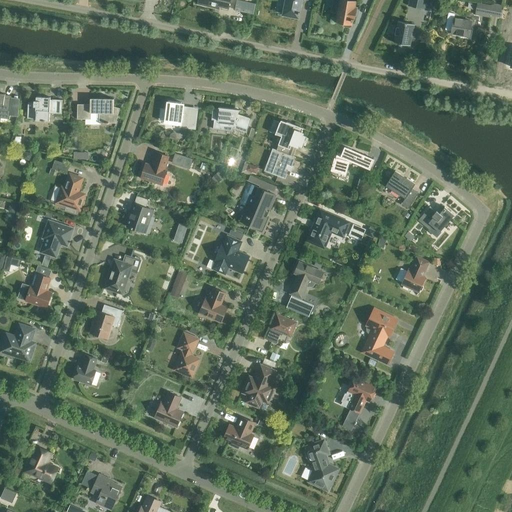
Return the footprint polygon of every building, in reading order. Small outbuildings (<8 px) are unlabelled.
[(198,0),(198,4),(216,8),(216,6),(228,9),(230,0),(198,0)] [(285,0),(282,15),(298,18),(301,0),(285,0)] [(344,26),(349,27),(351,26),(351,21),(353,21),(355,8),(354,8),(355,2),(348,0),(347,0),(333,0),(331,11),(338,12),(336,22),(344,23),(343,25),(344,26)] [(409,0),(408,6),(424,9),(425,0),(409,0)] [(492,2),(491,5),(478,2),(475,14),(490,17),(491,15),(500,17),(503,4),(492,2)] [(453,35),(468,39),(471,24),(455,20),(456,15),(449,13),(445,31),(453,33),(453,35)] [(393,42),(409,45),(413,24),(397,20),(393,42)] [(10,110),(9,110),(11,96),(0,94),(0,117),(9,119),(10,110)] [(49,113),(61,114),(62,100),(50,99),(50,97),(36,97),(36,103),(28,102),(27,118),(35,119),(35,121),(49,121),(49,113)] [(120,108),(114,107),(114,99),(90,99),(90,105),(77,104),(76,119),(90,120),(91,113),(99,114),(98,123),(116,123),(120,108)] [(181,103),(168,101),(165,122),(180,124),(180,127),(187,128),(189,114),(182,113),(183,105),(180,105),(181,103)] [(240,110),(218,107),(218,108),(219,108),(219,109),(213,108),(211,120),(214,120),(213,129),(232,131),(232,130),(233,128),(246,133),(251,118),(238,114),(239,110),(240,110)] [(281,120),(280,122),(274,120),(269,132),(275,134),(276,134),(281,136),(278,144),(278,145),(276,150),(272,148),(264,171),(285,179),(288,170),(290,170),(291,166),(292,166),(295,157),(293,156),(297,145),(303,147),(307,136),(303,134),(301,134),(303,130),(302,130),(303,128),(303,129),(303,128),(287,122),(286,122),(281,120)] [(370,169),(374,159),(344,146),(341,154),(338,153),(338,152),(337,151),(333,167),(345,171),(348,160),(370,169)] [(167,170),(165,169),(169,157),(156,152),(152,165),(146,163),(141,178),(162,185),(167,170)] [(69,168),(72,159),(57,153),(54,162),(69,168)] [(406,178),(405,179),(403,178),(404,176),(395,171),(385,186),(405,198),(401,204),(408,209),(418,192),(412,188),(415,183),(406,178)] [(82,193),(78,192),(82,178),(70,174),(65,188),(62,186),(56,202),(67,206),(66,209),(74,212),(76,209),(77,209),(82,193)] [(357,187),(366,190),(369,180),(360,177),(357,187)] [(434,183),(443,186),(445,181),(436,178),(434,183)] [(244,223),(260,230),(266,217),(264,215),(266,211),(269,209),(275,195),(247,183),(239,202),(247,206),(244,214),(247,216),(244,223)] [(126,226),(145,233),(153,210),(132,203),(130,211),(131,211),(126,226)] [(436,211),(436,212),(430,207),(418,220),(429,229),(432,226),(439,232),(444,226),(446,228),(450,223),(449,221),(454,215),(454,216),(455,215),(444,207),(444,208),(439,213),(436,211)] [(325,211),(324,213),(320,211),(316,222),(317,222),(314,230),(312,229),(308,240),(312,242),(311,243),(319,246),(320,245),(324,247),(328,238),(329,238),(332,231),(342,235),(348,223),(332,216),(332,215),(329,213),(325,211)] [(59,243),(67,246),(73,228),(48,220),(43,238),(47,239),(46,242),(44,243),(42,248),(43,251),(45,252),(44,253),(56,257),(59,247),(58,247),(59,243)] [(349,234),(361,240),(366,229),(353,223),(349,234)] [(405,235),(411,241),(415,236),(409,230),(405,235)] [(249,256),(238,251),(242,241),(227,235),(223,245),(222,244),(214,261),(218,263),(215,270),(225,274),(228,267),(242,273),(249,256)] [(416,250),(418,251),(419,249),(417,248),(417,247),(411,244),(408,250),(415,253),(416,250)] [(130,269),(137,271),(141,260),(125,255),(123,262),(115,260),(112,268),(111,271),(110,271),(108,277),(105,288),(117,292),(118,289),(121,290),(124,279),(127,279),(130,269)] [(425,278),(422,276),(429,262),(417,257),(410,271),(408,270),(401,284),(404,285),(402,288),(408,291),(410,288),(418,292),(417,295),(425,278)] [(309,279),(319,283),(323,272),(299,262),(294,273),(299,275),(297,279),(296,279),(290,293),(301,298),(309,279)] [(186,271),(179,268),(176,275),(183,278),(186,271)] [(38,274),(35,273),(31,286),(25,301),(47,308),(52,293),(46,291),(50,278),(38,274)] [(227,307),(221,305),(226,293),(213,288),(208,299),(205,298),(199,313),(221,322),(227,307)] [(112,325),(117,327),(123,310),(104,304),(101,312),(96,311),(94,319),(95,319),(90,333),(107,338),(112,325)] [(385,313),(384,316),(373,311),(367,325),(366,327),(366,329),(366,331),(367,333),(369,334),(370,335),(362,352),(387,363),(393,351),(381,346),(387,334),(389,335),(396,319),(385,313)] [(291,333),(292,333),(296,322),(277,314),(272,325),(273,325),(272,328),(271,327),(266,339),(276,343),(281,332),(290,336),(291,333)] [(30,336),(32,336),(34,329),(20,324),(16,337),(6,334),(1,351),(8,353),(9,355),(16,357),(17,356),(29,360),(35,343),(28,341),(30,336)] [(191,352),(192,352),(197,339),(184,334),(179,347),(184,349),(182,352),(175,369),(192,376),(199,359),(190,356),(191,352)] [(270,353),(273,346),(264,342),(260,349),(270,353)] [(272,354),(280,357),(282,349),(275,346),(272,354)] [(96,370),(93,369),(97,359),(85,355),(81,365),(78,364),(74,379),(91,385),(96,370)] [(274,387),(268,385),(274,371),(261,365),(255,379),(249,377),(243,392),(249,394),(246,401),(257,406),(260,397),(268,400),(274,387)] [(366,400),(369,401),(376,387),(355,376),(347,393),(345,392),(341,400),(343,401),(341,404),(360,413),(366,400)] [(183,411),(176,409),(181,398),(169,392),(164,403),(161,402),(155,417),(167,423),(168,425),(172,427),(174,426),(176,427),(183,411)] [(253,435),(249,434),(254,423),(241,417),(237,428),(229,425),(224,438),(232,441),(230,445),(238,449),(240,445),(248,448),(253,435)] [(309,481),(328,490),(337,469),(328,465),(325,454),(328,453),(323,441),(306,447),(308,450),(311,451),(313,458),(311,461),(315,469),(309,481)] [(25,470),(50,482),(57,468),(46,463),(50,452),(36,446),(25,470)] [(95,502),(111,509),(117,495),(116,494),(120,486),(106,480),(107,477),(99,474),(91,491),(99,495),(95,502)] [(17,493),(5,488),(1,496),(12,501),(17,493)] [(168,511),(169,511),(158,507),(160,501),(147,496),(143,506),(141,506),(138,511),(168,511)]
